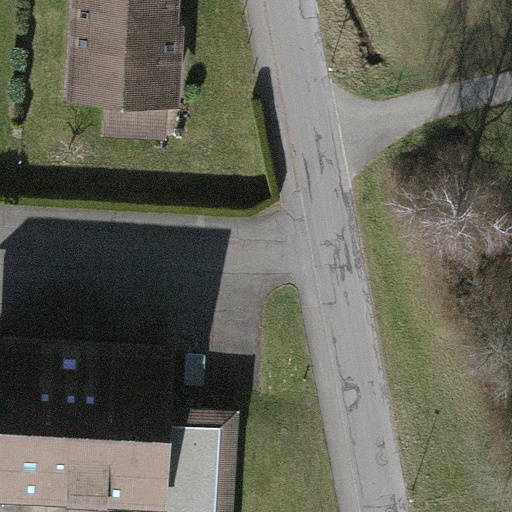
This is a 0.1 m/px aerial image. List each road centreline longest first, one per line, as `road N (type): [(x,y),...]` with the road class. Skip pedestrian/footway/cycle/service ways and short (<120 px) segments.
road 1 (residential): [(308,131),(376,511)]
road 2 (residential): [(511,88),(308,131)]
road 3 (residential): [(282,0),(308,131)]
